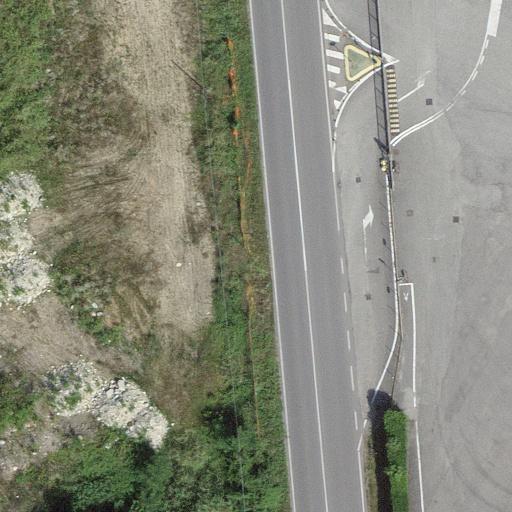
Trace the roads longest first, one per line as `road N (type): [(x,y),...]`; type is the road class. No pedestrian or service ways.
road 1 (secondary): [(282,0),(333,511)]
road 2 (unknown): [(292,94),(475,70),(498,49),(498,0)]
